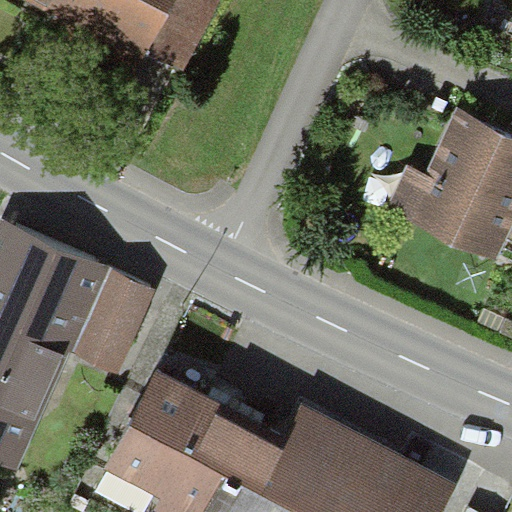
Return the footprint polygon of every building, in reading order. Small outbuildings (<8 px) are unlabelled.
[(58,0),(50,17),(132,58),(141,40),(182,61),(213,0),(58,0)] [(511,123),(460,100),(429,170),(405,160),(387,203),(495,250),(506,228),(511,230),(511,123)] [(121,360),(156,280),(102,257),(6,216),(0,229),(0,450),(17,458),(69,337),(121,360)] [(434,511),(455,472),(300,385),(281,418),(158,351),(90,488),(137,511),(140,511),(151,491),(191,511),(434,511)] [(488,511),(467,502),(462,511),(488,511)]
